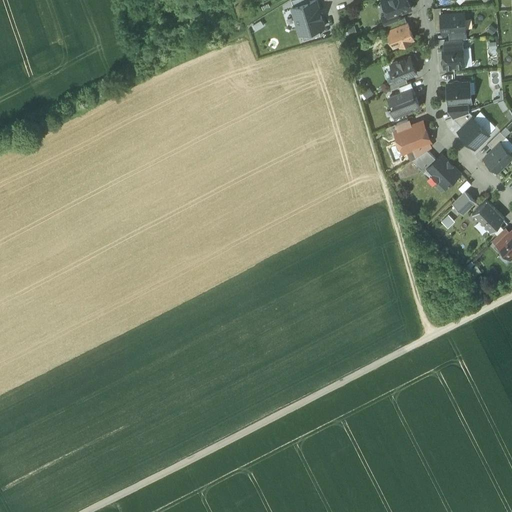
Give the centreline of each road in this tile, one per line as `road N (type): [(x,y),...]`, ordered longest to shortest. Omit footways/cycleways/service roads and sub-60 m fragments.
road 1 (track): [(429,337),(86,511)]
road 2 (track): [(360,106),(429,337)]
road 3 (residential): [(511,203),(437,125),(428,0)]
